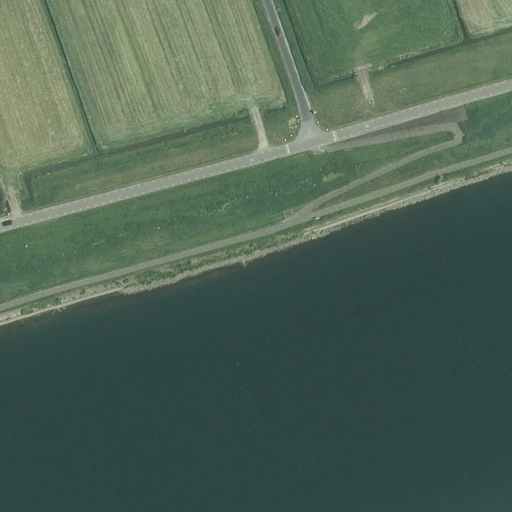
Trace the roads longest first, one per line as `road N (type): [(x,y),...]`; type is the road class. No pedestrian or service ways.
road 1 (tertiary): [(0,226),(315,141)]
road 2 (tertiary): [(315,141),(511,86)]
road 3 (unclassified): [(266,0),(315,141)]
